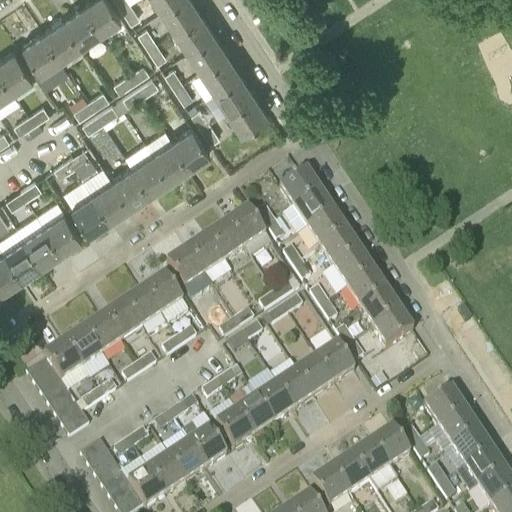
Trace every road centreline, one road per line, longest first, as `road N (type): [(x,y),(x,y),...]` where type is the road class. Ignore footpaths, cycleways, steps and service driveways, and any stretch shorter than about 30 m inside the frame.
road 1 (residential): [(0,339),(306,133)]
road 2 (residential): [(200,511),(452,353)]
road 3 (residential): [(452,353),(306,133)]
road 4 (residential): [(306,133),(218,0)]
road 5 (residential): [(85,511),(0,385)]
